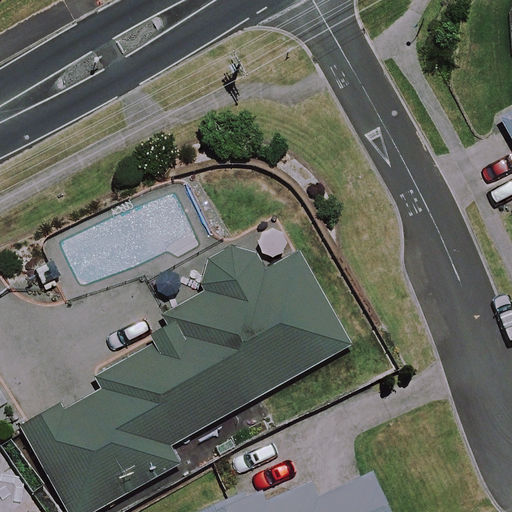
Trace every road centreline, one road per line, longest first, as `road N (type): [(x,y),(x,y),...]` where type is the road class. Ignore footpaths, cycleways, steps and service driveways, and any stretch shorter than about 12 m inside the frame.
road 1 (residential): [(313,0),(433,221),(511,424)]
road 2 (residential): [(0,110),(197,0)]
